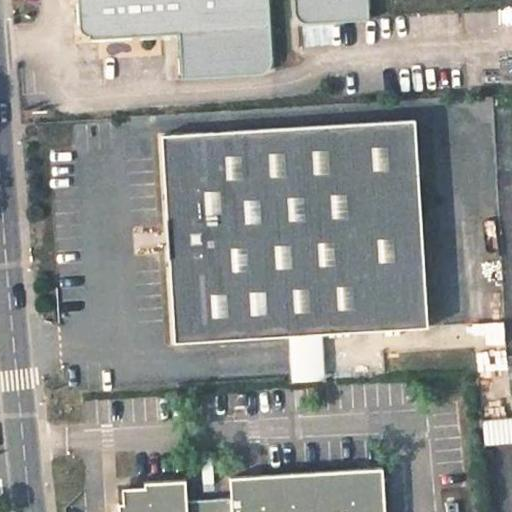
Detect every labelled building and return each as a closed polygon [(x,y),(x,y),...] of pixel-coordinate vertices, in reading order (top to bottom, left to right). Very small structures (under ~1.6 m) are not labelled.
[(164,40),(166,83),(243,79),(245,79),(248,78),(251,76),(254,74),(258,69),(259,64),(254,0),(280,0),(281,11),(282,14),(286,18),(289,20),(292,21),(296,22),(356,19),(354,0),(60,0),(60,3),(63,35),(63,36),(64,39),(66,40),(71,42),(73,41),(74,47),(164,40)] [(112,68),(111,51),(85,53),(87,70),(112,68)] [(278,337),(321,334),(423,327),(407,122),(154,140),(168,344),(278,337)] [(282,384),(325,381),(321,334),(278,337),(282,384)] [(477,447),(511,444),(511,419),(474,423),(477,447)] [(376,511),(374,471),(221,481),(223,503),(178,505),(176,484),(135,487),(136,493),(115,494),(116,509),(109,510),(108,511),(376,511)]
